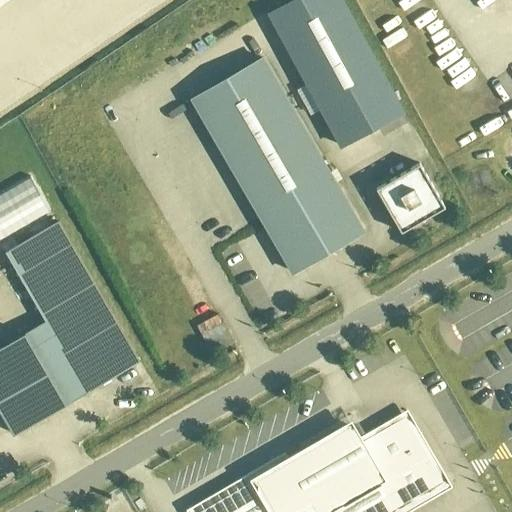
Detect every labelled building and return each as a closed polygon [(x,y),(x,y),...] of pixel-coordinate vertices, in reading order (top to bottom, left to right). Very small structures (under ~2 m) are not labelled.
[(335,0),(270,0),(263,4),(338,142),(396,110),(335,0)] [(186,94),(289,267),(364,222),(261,49),(186,94)] [(415,159),(372,186),(398,228),(441,201),(415,159)] [(38,171),(0,192),(0,243),(60,208),(38,171)] [(0,349),(0,408),(14,433),(141,361),(60,220),(6,250),(47,323),(0,349)] [(224,315),(205,324),(218,348),(237,339),(224,315)] [(189,511),(397,511),(451,481),(406,403),(361,429),(353,415),(286,453),(282,447),(184,503),(189,511)]
